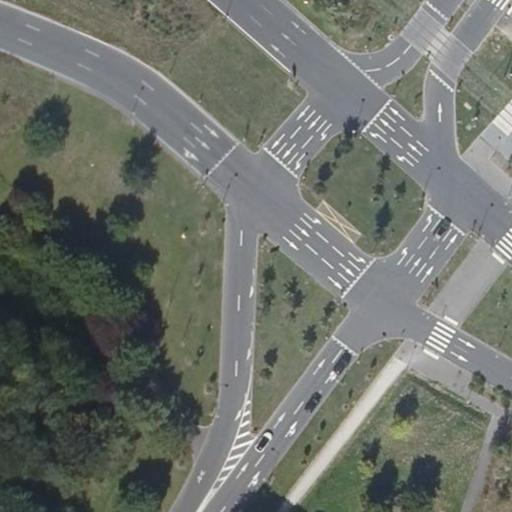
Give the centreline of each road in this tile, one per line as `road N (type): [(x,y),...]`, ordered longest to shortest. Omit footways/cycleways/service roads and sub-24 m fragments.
road 1 (tertiary): [(257,191),(242,227),(235,379),(219,443),(184,511)]
road 2 (trunk): [(0,22),(146,93),(257,191)]
road 3 (tertiary): [(217,511),(383,297)]
road 4 (secondary): [(449,180),(437,104),(443,73),(493,0)]
road 5 (secondary): [(257,191),(383,297)]
road 6 (secondary): [(383,297),(511,377)]
road 7 (secondary): [(383,297),(447,221),(449,180)]
road 8 (secondary): [(449,180),(346,90)]
road 9 (trunk): [(346,90),(243,0)]
road 10 (secondary): [(446,0),(406,51),(346,90)]
road 11 (secondary): [(346,90),(257,191)]
